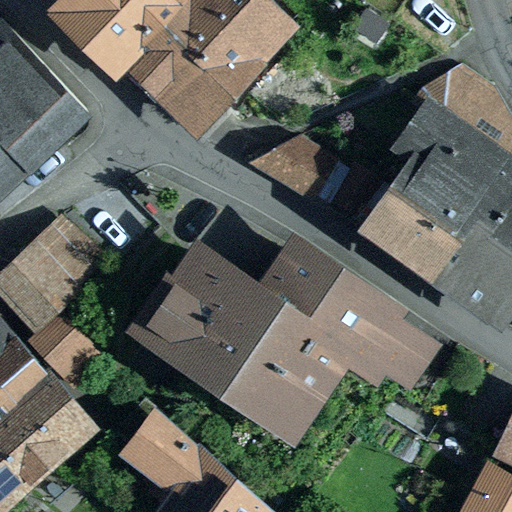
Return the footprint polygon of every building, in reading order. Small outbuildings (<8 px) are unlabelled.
[(179,5),(173,0),(69,0),(61,8),(88,38),(118,65),(127,56),(170,14),(179,5)] [(173,0),(179,5),(170,14),(237,78),(288,26),(260,0),(173,0)] [(195,120),(237,78),(170,14),(127,56),(195,120)] [(0,189),(86,108),(0,15),(0,189)] [(404,147),(422,160),(396,188),(440,217),(456,195),(476,168),(493,180),(507,160),(498,154),(511,133),(511,116),(492,82),(460,63),(427,83),(415,99),(430,110),(404,147)] [(296,138),(274,171),(311,195),(332,161),(296,138)] [(511,163),(507,160),(493,180),(476,168),(456,195),(490,219),(454,266),(453,267),(444,279),(490,313),(502,296),(511,303),(511,163)] [(356,169),(339,194),(358,206),(375,181),(356,169)] [(454,266),(490,219),(456,195),(440,217),(396,188),(368,225),(414,258),(444,279),(453,267),(454,266)] [(66,221),(0,279),(0,289),(34,328),(105,255),(66,221)] [(387,358),(409,374),(428,347),(387,319),(390,314),(299,252),(265,300),(199,253),(154,318),(193,345),(188,352),(248,393),(253,385),(293,412),(342,341),(380,368),(387,358)] [(37,337),(78,378),(99,357),(59,315),(37,337)] [(0,351),(14,339),(0,322),(0,351)] [(0,415),(16,401),(11,396),(40,371),(14,339),(0,351),(0,415)] [(0,501),(87,423),(40,371),(11,396),(16,401),(0,415),(0,501)] [(259,511),(256,510),(261,504),(161,417),(164,414),(146,399),(117,430),(135,453),(186,489),(172,508),(176,511),(259,511)] [(511,435),(503,455),(511,459),(511,435)] [(511,511),(511,487),(487,475),(467,511),(511,511)]
